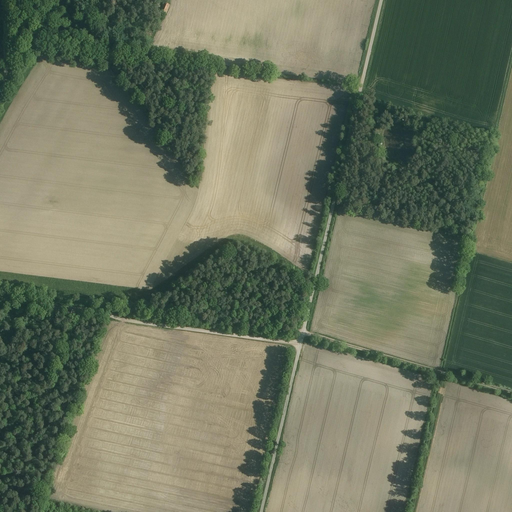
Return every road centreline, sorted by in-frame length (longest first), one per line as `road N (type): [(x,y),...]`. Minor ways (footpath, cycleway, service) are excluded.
road 1 (unclassified): [(261,511),(381,0)]
road 2 (track): [(300,344),(0,298)]
road 3 (track): [(511,391),(289,326)]
road 4 (track): [(7,53),(35,47),(202,72)]
